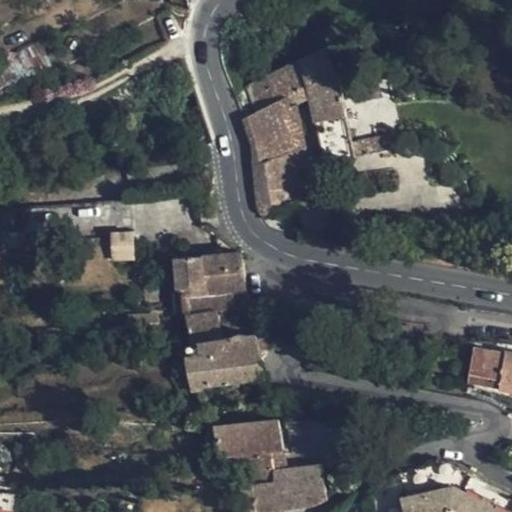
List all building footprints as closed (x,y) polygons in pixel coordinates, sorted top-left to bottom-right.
[(0,60),(0,84),(51,65),(42,44),(0,60)] [(254,152),(258,216),(301,203),(306,237),(332,229),(321,175),(302,178),(300,168),(311,164),(305,124),(300,104),(309,100),(315,123),(347,116),(346,109),(340,77),(327,46),(235,92),(247,133),(254,152)] [(353,146),(355,158),(395,152),(392,134),(370,138),(369,143),(353,146)] [(110,232),(111,260),(134,259),(133,231),(110,232)] [(244,252),(177,258),(180,290),(184,291),(189,315),(220,312),(233,307),(237,291),(246,290),(244,252)] [(193,343),(201,342),(224,339),(220,312),(189,315),(193,343)] [(263,350),(276,348),(273,337),(261,337),(260,333),(251,335),(241,333),(224,339),(201,342),(202,354),(189,356),(194,391),(206,389),(206,386),(267,378),(263,350)] [(475,346),(470,383),(499,388),(501,391),(511,393),(511,349),(507,348),(506,351),(475,346)] [(222,456),(254,485),(279,483),(278,471),(285,471),(283,449),(286,448),(283,420),(218,428),(222,456)] [(502,511),(456,487),(451,462),(437,457),(397,477),(405,511),(502,511)] [(274,511),(326,502),(330,497),(325,466),(285,471),(278,471),(279,483),(254,485),(246,486),(248,511),(274,511)] [(0,511),(8,511),(9,511),(2,510),(4,492),(0,491),(0,511)]
